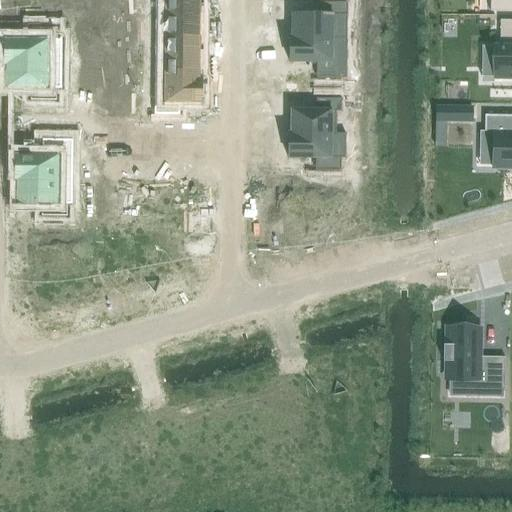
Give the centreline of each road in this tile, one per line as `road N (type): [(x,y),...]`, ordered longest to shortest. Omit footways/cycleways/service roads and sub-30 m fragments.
road 1 (residential): [(236,307),(229,278),(232,0)]
road 2 (residential): [(236,307),(511,234)]
road 3 (residential): [(0,368),(236,307)]
